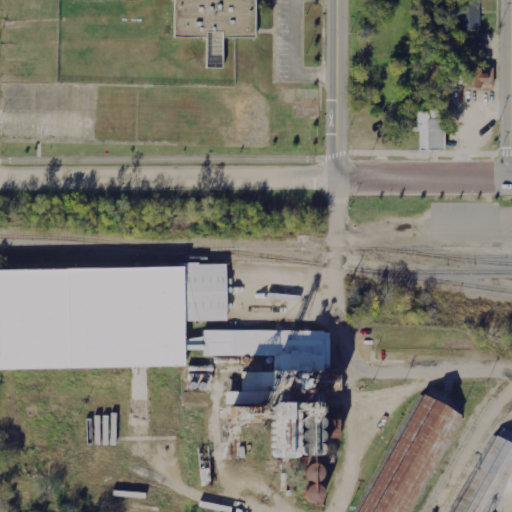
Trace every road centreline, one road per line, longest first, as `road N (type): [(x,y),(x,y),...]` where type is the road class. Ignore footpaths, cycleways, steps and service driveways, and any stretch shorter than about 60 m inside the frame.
road 1 (tertiary): [(0,179),(336,179)]
road 2 (residential): [(492,371),(373,371),(349,357),(335,309),(336,179)]
road 3 (primary): [(509,179),(510,0)]
road 4 (primary): [(335,0),(336,179)]
road 5 (primary): [(336,179),(509,179)]
